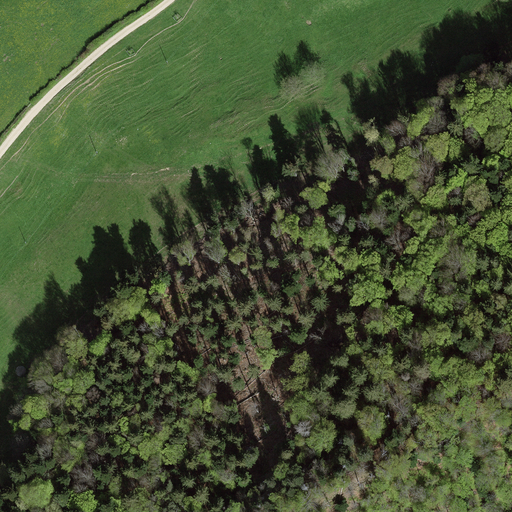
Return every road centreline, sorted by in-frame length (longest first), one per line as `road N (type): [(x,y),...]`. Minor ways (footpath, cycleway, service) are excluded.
road 1 (track): [(0,153),(39,104),(169,0)]
road 2 (track): [(409,216),(511,154)]
